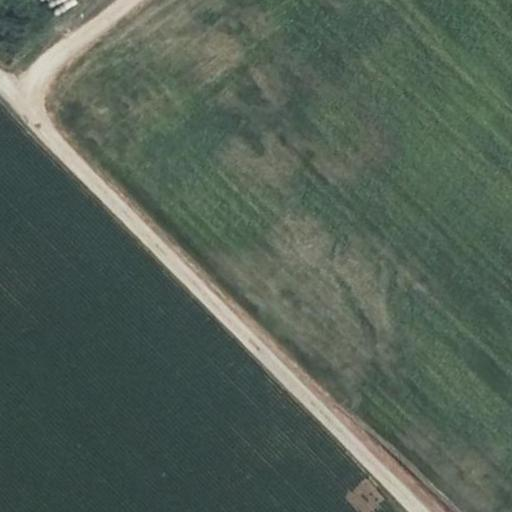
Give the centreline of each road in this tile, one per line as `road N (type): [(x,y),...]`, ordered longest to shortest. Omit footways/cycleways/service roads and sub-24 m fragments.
road 1 (track): [(0,76),(423,511)]
road 2 (track): [(22,102),(143,0)]
